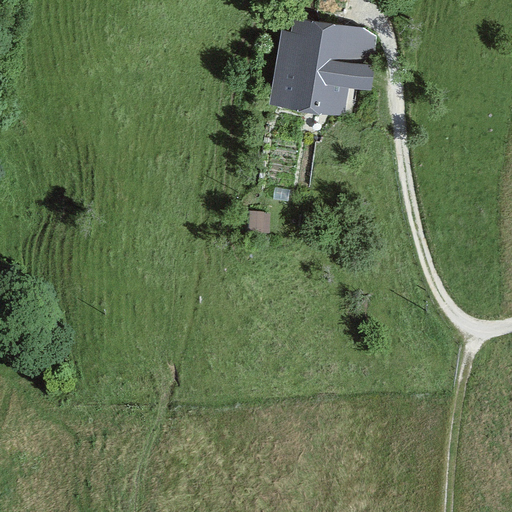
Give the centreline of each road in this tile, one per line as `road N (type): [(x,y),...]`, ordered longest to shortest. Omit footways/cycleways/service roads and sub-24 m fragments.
road 1 (track): [(508,288),(477,278),(429,209),(379,0)]
road 2 (track): [(461,511),(484,308),(511,287)]
